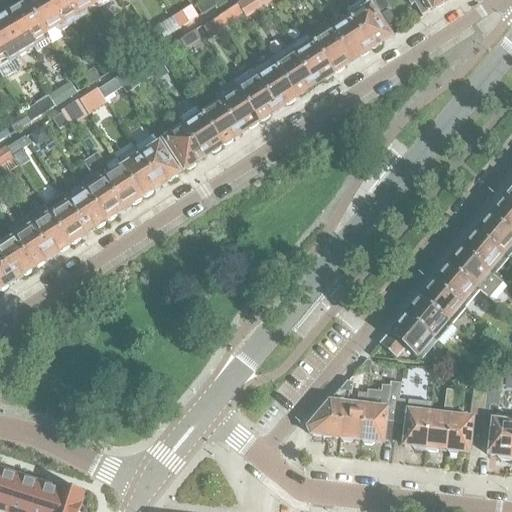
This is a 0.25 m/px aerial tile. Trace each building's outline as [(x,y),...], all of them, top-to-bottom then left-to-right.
[(65,0),(36,0),(28,5),(48,38),(57,32),(59,36),(71,30),(59,10),(68,5),(65,0)] [(98,8),(92,0),(65,0),(68,5),(59,10),(71,30),(89,18),(87,14),(98,8)] [(202,16),(217,7),(212,0),(209,0),(197,8),(202,16)] [(265,8),(259,0),(244,0),(253,15),(265,8)] [(259,0),(265,8),(276,1),(274,0),(259,0)] [(390,39),(371,8),(366,0),(365,0),(358,4),(347,11),(352,20),(372,51),(376,50),(380,47),(382,44),(390,39)] [(446,3),(451,0),(422,0),(424,1),(431,12),(436,9),(439,9),(445,5),(446,3)] [(386,1),(376,7),(380,13),(390,8),(386,1)] [(28,5),(7,18),(17,35),(8,40),(20,60),(39,49),(37,44),(48,38),(28,5)] [(222,16),(228,25),(242,16),(236,7),(222,16)] [(179,30),(197,18),(191,8),(172,20),(173,21),(179,30)] [(389,11),(381,15),(388,26),(395,21),(389,11)] [(202,28),(208,37),(228,25),(222,16),(202,28)] [(17,35),(7,18),(0,21),(0,66),(6,62),(9,67),(20,60),(8,40),(17,35)] [(372,51),(352,20),(334,32),(353,63),(360,58),(364,58),(369,55),(370,52),(372,51)] [(158,30),(164,39),(179,30),(173,21),(158,30)] [(154,45),(149,36),(142,25),(135,29),(147,50),(154,45)] [(200,29),(180,42),(186,51),(206,39),(200,29)] [(96,42),(90,32),(81,37),(87,47),(96,42)] [(155,32),(149,36),(154,45),(161,41),(155,32)] [(353,63),(334,32),(315,45),(335,75),(338,75),(344,71),(345,68),(353,63)] [(335,75),(315,45),(310,36),(291,48),(296,57),(316,87),(324,82),(327,82),(332,79),(333,76),(335,75)] [(84,43),(80,37),(74,40),(78,47),(84,43)] [(185,51),(179,42),(166,50),(171,60),(185,51)] [(316,87),(296,57),(291,48),(272,60),(278,69),(298,99),(301,99),(307,95),(308,92),(316,87)] [(114,69),(126,61),(122,54),(109,62),(114,69)] [(163,66),(158,56),(142,65),(148,74),(163,66)] [(298,99),(278,69),(272,60),(253,73),(259,81),(278,112),(286,106),(290,106),(295,103),(296,100),(298,99)] [(82,77),(89,87),(100,79),(94,69),(82,77)] [(129,71),(115,80),(121,90),(125,96),(139,86),(129,71)] [(278,112),(259,81),(253,73),(235,84),(241,93),(261,123),(264,123),(269,119),(271,117),(278,112)] [(104,100),(121,90),(115,80),(98,91),(104,100)] [(48,97),(55,108),(76,95),(69,84),(48,97)] [(261,123),(241,93),(235,84),(216,97),(222,105),(241,136),(249,131),(252,130),(257,127),(259,124),(261,123)] [(24,114),(30,124),(55,108),(48,97),(24,113),(24,114)] [(241,136),(222,105),(204,117),(223,147),(224,147),(227,147),(232,144),(233,141),(241,136)] [(223,147),(204,117),(199,109),(180,121),(185,129),(205,159),(212,155),(215,155),(220,151),(222,148),(223,147)] [(30,124),(24,114),(8,123),(14,133),(30,124)] [(61,117),(52,122),(59,133),(67,127),(61,117)] [(6,125),(0,128),(0,131),(4,139),(12,135),(6,125)] [(50,140),(43,128),(30,136),(38,148),(50,140)] [(205,159),(185,129),(165,142),(185,172),(190,169),(193,169),(195,168),(196,165),(205,159)] [(19,143),(8,150),(13,159),(24,152),(19,143)] [(141,157),(161,187),(162,189),(180,177),(160,145),(141,157)] [(0,168),(13,160),(7,150),(0,154),(0,168)] [(143,199),(123,169),(117,160),(106,167),(99,154),(91,159),(126,210),(131,207),(134,207),(140,203),(142,200),(143,199)] [(161,187),(141,157),(123,169),(143,199),(144,199),(147,199),(152,195),(154,192),(161,187)] [(127,212),(126,210),(91,159),(84,163),(98,185),(87,192),(107,223),(108,224),(127,212)] [(107,223),(87,192),(69,204),(89,235),(96,230),(99,230),(104,226),(106,224),(107,223)] [(89,235),(69,204),(64,196),(46,207),(52,216),(71,248),(80,242),(81,239),(89,235)] [(511,207),(504,201),(500,202),(496,207),(496,211),(490,218),(511,235),(511,207)] [(52,216),(33,228),(54,259),(71,248),(52,216)] [(511,235),(490,218),(488,216),(474,233),(504,258),(511,248),(511,235)] [(54,259),(33,228),(14,240),(34,270),(35,271),(54,259)] [(461,249),(463,251),(490,274),(504,258),(474,233),(461,249)] [(34,270),(14,240),(0,249),(0,256),(16,282),(24,277),(27,277),(32,273),(33,271),(34,270)] [(508,289),(490,274),(463,251),(458,252),(455,256),(454,261),(449,267),(477,290),(494,304),(508,289)] [(16,282),(0,256),(0,292),(2,293),(7,289),(9,286),(16,282)] [(477,290),(449,267),(445,268),(441,273),(441,277),(435,284),(462,307),(477,290)] [(462,307),(435,284),(433,282),(419,299),(421,301),(448,324),(462,307)] [(448,324),(421,301),(417,301),(412,307),(412,311),(407,316),(435,339),(448,324)] [(407,316),(405,315),(380,344),(398,359),(406,349),(419,359),(435,340),(435,339),(407,316)] [(453,357),(458,351),(449,342),(444,348),(453,357)] [(507,372),(511,366),(511,350),(511,349),(501,362),(498,365),(507,372)] [(458,351),(453,357),(446,364),(449,368),(449,367),(464,369),(470,362),(467,358),(458,351)] [(371,362),(366,361),(356,373),(369,375),(371,362)] [(487,393),(497,394),(501,395),(503,377),(489,376),(487,393)] [(345,403),(348,403),(349,394),(352,394),(353,383),(348,383),(308,429),(310,436),(340,440),(345,403)] [(368,391),(367,395),(362,443),(383,445),(386,423),(396,424),(399,403),(401,385),(390,383),(390,387),(382,386),(381,393),(368,391)] [(443,414),(431,413),(426,450),(448,453),(452,417),(455,392),(446,391),(443,414)] [(484,417),(487,393),(473,392),(470,415),(484,417)] [(345,403),(340,440),(362,443),(367,395),(358,393),(357,404),(348,403),(345,403)] [(487,393),(484,417),(484,419),(494,420),(495,411),(497,394),(487,393)] [(399,403),(396,424),(406,425),(404,447),(426,450),(431,413),(431,407),(410,404),(399,403)] [(511,459),(511,451),(511,414),(503,414),(501,411),(495,411),(494,420),(494,422),(493,422),(489,457),(511,459)] [(452,417),(448,453),(469,455),(474,420),(452,417)] [(2,473),(0,480),(0,511),(12,511),(23,480),(12,476),(13,473),(4,470),(3,473),(2,473)] [(23,480),(12,511),(34,511),(43,486),(32,483),(33,480),(24,477),(23,480)] [(43,486),(34,511),(57,511),(65,490),(63,490),(62,492),(53,489),(54,487),(45,484),(44,486),(43,486)] [(65,490),(57,511),(80,511),(81,508),(84,497),(65,490)]
